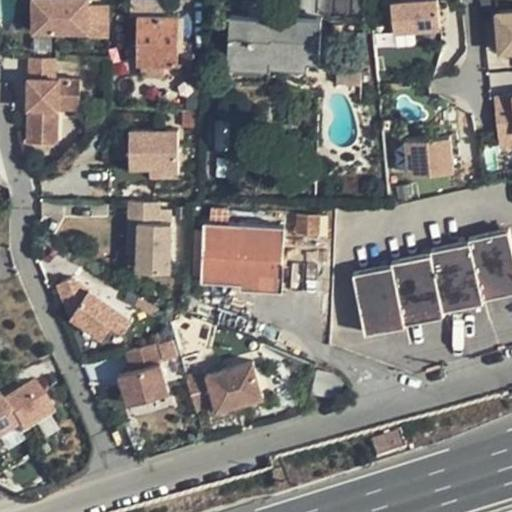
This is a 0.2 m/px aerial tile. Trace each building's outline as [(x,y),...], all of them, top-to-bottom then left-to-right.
[(31,0),(32,30),(88,29),(87,0),(31,0)] [(129,0),(129,12),(137,12),(164,13),(163,0),(129,0)] [(402,0),(390,1),(393,30),(439,25),(436,0),(402,0)] [(511,9),(496,12),(499,48),(511,47),(511,9)] [(177,13),(164,13),(137,12),(137,60),(177,61),(177,42),(177,13)] [(259,13),(259,16),(258,21),(271,22),(272,14),(259,13)] [(258,21),(259,16),(228,14),(227,55),(318,59),(319,16),(272,14),(271,22),(258,21)] [(191,42),(185,42),(177,42),(177,61),(191,61),(191,42)] [(28,55),(28,76),(54,76),(54,56),(28,55)] [(364,63),(341,63),(342,81),(364,80),(364,63)] [(54,76),(28,76),(27,106),(26,140),(56,141),(57,107),(78,107),(79,77),(54,76)] [(498,144),(511,142),(511,93),(493,95),(498,144)] [(150,165),(178,165),(177,127),(128,128),(129,165),(150,165)] [(408,173),(452,169),(449,134),(404,138),(408,173)] [(159,220),(159,201),(127,200),(125,249),(138,250),(137,267),(170,268),(171,221),(159,220)] [(316,233),(316,212),(298,212),(297,233),(316,233)] [(327,212),(316,212),(316,233),(326,233),(327,212)] [(205,273),(223,273),(245,273),(245,279),(283,280),(286,218),(208,216),(205,273)] [(392,261),(353,270),(364,327),(404,318),(404,316),(442,308),(441,305),(482,296),(481,293),(511,285),(511,256),(506,226),(469,234),(469,237),(429,246),(429,249),(392,257),(392,261)] [(132,318),(71,278),(56,284),(70,317),(102,337),(111,323),(123,331),(132,318)] [(331,332),(331,282),(306,282),(306,332),(331,332)] [(118,374),(127,404),(169,392),(154,343),(125,351),(131,371),(118,374)] [(186,373),(195,407),(213,402),(215,408),(262,396),(252,359),(205,372),(204,368),(186,373)] [(0,402),(0,406),(14,429),(17,435),(49,416),(30,384),(0,402)] [(0,437),(14,429),(0,406),(0,437)] [(142,439),(132,443),(138,459),(149,455),(142,439)]
